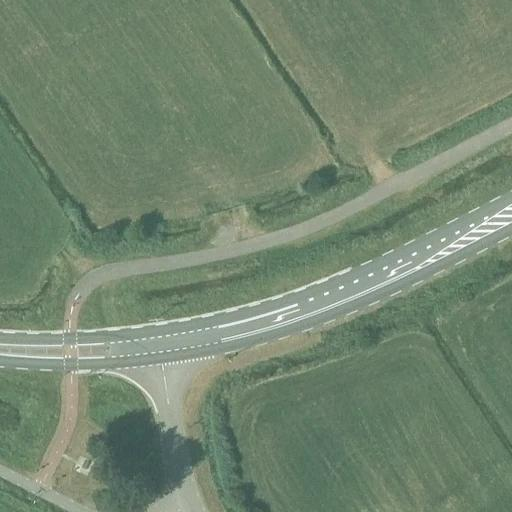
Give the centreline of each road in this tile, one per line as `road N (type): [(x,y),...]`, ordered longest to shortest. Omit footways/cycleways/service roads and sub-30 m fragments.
road 1 (unclassified): [(75,298),(107,273),(299,231),(511,124)]
road 2 (secondary): [(511,219),(318,307),(241,334),(164,348)]
road 3 (secondary): [(164,348),(0,350)]
road 4 (unclassified): [(191,507),(164,348)]
